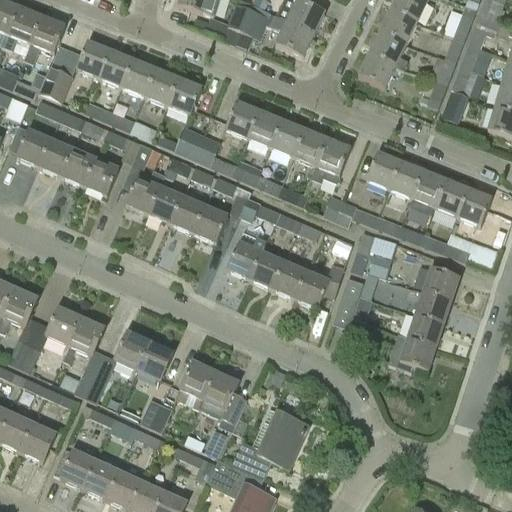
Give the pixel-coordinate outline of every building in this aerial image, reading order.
[(214,22),(220,0),(180,0),(177,11),(214,22)] [(287,0),(285,0),(275,21),(314,40),(325,18),(297,4),(287,0)] [(417,29),(428,5),(417,0),(397,0),(390,15),(417,29)] [(476,15),(481,0),(468,0),(467,4),(468,4),(465,11),(476,15)] [(487,0),(483,11),(480,19),(500,26),(504,15),(501,14),(506,1),(506,0),(487,0)] [(0,5),(0,36),(8,40),(19,13),(0,5)] [(228,33),(239,37),(250,9),(239,5),(228,33)] [(259,45),(269,19),(251,9),(250,9),(239,37),(259,45)] [(465,11),(452,41),(464,46),(473,23),(476,15),(465,11)] [(16,50),(28,55),(41,22),(19,13),(8,40),(3,53),(13,58),(16,50)] [(380,37),(404,49),(406,50),(417,29),(390,15),(380,37)] [(494,43),(500,26),(480,19),(468,49),(480,54),(485,39),(494,43)] [(280,38),(275,48),(303,62),(314,40),(275,21),(269,33),(280,38)] [(41,22),(28,55),(23,67),(33,70),(40,53),(53,59),(64,31),(41,22)] [(380,37),(369,59),(395,72),(403,76),(407,67),(399,64),(406,50),(404,49),(380,37)] [(464,46),(452,41),(445,39),(436,62),(455,69),(464,46)] [(76,75),(98,84),(110,56),(87,47),(76,75)] [(468,49),(459,73),(471,77),(480,54),(468,49)] [(98,84),(122,93),(133,65),(110,56),(98,84)] [(384,94),(395,72),(369,59),(358,81),(384,94)] [(436,62),(428,85),(446,91),(455,69),(436,62)] [(122,93),(146,103),(157,75),(133,65),(122,93)] [(511,66),(508,65),(501,89),(511,92),(511,66)] [(0,91),(12,96),(17,85),(19,80),(0,71),(0,91)] [(459,73),(451,95),(462,100),(468,84),(471,77),(459,73)] [(37,99),(50,104),(61,78),(50,74),(41,96),(24,89),(20,100),(34,106),(37,99)] [(146,103),(166,111),(177,83),(157,75),(146,103)] [(61,78),(50,104),(61,109),(72,83),(71,83),(61,78)] [(166,111),(190,121),(201,93),(177,83),(166,111)] [(438,114),(446,91),(428,85),(419,107),(426,110),(438,114)] [(511,92),(501,89),(494,113),(511,117),(511,92)] [(462,100),(451,95),(442,118),(453,123),(462,100)] [(0,110),(8,114),(13,103),(0,96),(0,110)] [(5,122),(17,126),(25,108),(13,103),(8,114),(5,122)] [(25,108),(17,126),(31,132),(37,117),(50,123),(58,127),(63,116),(40,106),(37,113),(25,108)] [(84,119),(108,129),(112,117),(89,107),(84,119)] [(224,135),(247,144),(258,116),(236,107),(224,135)] [(511,117),(494,113),(487,136),(511,143),(511,117)] [(58,127),(81,137),(86,126),(63,116),(58,127)] [(247,144),(270,154),(282,126),(258,116),(247,144)] [(108,129),(129,138),(134,127),(112,117),(108,129)] [(108,135),(86,126),(81,137),(104,147),(108,135)] [(270,154),(292,163),(304,135),(282,126),(270,154)] [(152,148),(157,137),(134,127),(129,138),(152,148)] [(174,158),(190,165),(202,140),(185,133),(178,148),(164,141),(160,151),(174,157),(174,158)] [(16,163),(38,173),(50,145),(28,135),(16,163)] [(104,147),(122,154),(127,143),(108,135),(104,147)] [(292,163),(315,172),(327,144),(304,135),(292,163)] [(210,174),(210,173),(215,161),(221,148),(202,140),(190,165),(210,174)] [(315,172),(310,185),(321,189),(323,184),(336,189),(339,182),(338,181),(350,153),(327,144),(315,172)] [(62,183),(73,155),(50,145),(38,173),(62,183)] [(131,170),(122,193),(130,197),(125,209),(149,220),(161,192),(165,181),(153,176),(148,187),(137,182),(140,176),(143,177),(145,171),(154,174),(160,158),(152,155),(140,149),(136,160),(131,170)] [(62,183),(84,192),(96,165),(73,155),(62,183)] [(366,186),(389,195),(400,168),(377,158),(366,186)] [(215,161),(210,173),(231,182),(236,170),(215,161)] [(192,171),(172,163),(168,174),(186,182),(192,171)] [(96,165),(84,192),(107,202),(119,175),(96,165)] [(231,182),(255,192),(260,181),(262,175),(240,166),(238,171),(236,170),(231,182)] [(400,168),(389,195),(412,204),(423,177),(400,168)] [(195,173),(190,184),(209,192),(214,181),(195,173)] [(431,221),(434,213),(445,186),(423,177),(412,204),(408,212),(431,221)] [(255,192),(277,202),(282,190),(260,181),(255,192)] [(232,202),(236,191),(217,182),(212,193),(232,202)] [(434,213),(458,223),(469,196),(445,186),(434,213)] [(277,202),(300,211),(304,200),(282,190),(277,202)] [(149,220),(170,229),(182,201),(161,192),(149,220)] [(469,196),(458,223),(480,232),(491,205),(469,196)] [(228,217),(238,222),(246,204),(236,199),(228,217)] [(304,200),(300,211),(306,214),(310,203),(304,200)] [(170,229),(196,240),(208,213),(182,201),(170,229)] [(322,221),(332,226),(342,205),(331,201),(322,221)] [(255,221),(274,229),(279,217),(246,204),(238,222),(252,228),(255,221)] [(352,225),(374,233),(378,222),(357,214),(358,212),(342,205),(332,226),(349,233),(352,225)] [(208,213),(196,240),(216,249),(228,221),(208,213)] [(274,229),(296,239),(301,227),(279,217),(274,229)] [(396,242),(400,231),(378,222),(374,233),(396,242)] [(301,227),(296,239),(316,247),(321,236),(301,227)] [(396,242),(419,251),(423,239),(400,231),(396,242)] [(351,261),(356,247),(332,238),(327,253),(351,261)] [(362,238),(355,261),(366,265),(374,241),(362,238)] [(419,251),(442,259),(446,248),(423,239),(419,251)] [(226,275),(250,285),(261,258),(266,248),(256,244),(252,254),(238,248),(226,275)] [(470,257),(446,248),(442,259),(466,269),(470,257)] [(261,258),(250,285),(272,295),(284,267),(261,258)] [(366,265),(355,261),(350,276),(362,280),(366,265)] [(272,295),(295,304),(306,277),(284,267),(272,295)] [(326,286),(306,277),(295,304),(318,315),(324,299),(334,304),(343,277),(331,273),(326,286)] [(451,307),(459,283),(431,273),(423,298),(451,307)] [(347,284),(341,303),(357,308),(358,308),(360,301),(364,289),(347,284)] [(365,285),(364,289),(360,301),(368,304),(373,287),(365,285)] [(0,326),(14,294),(0,287),(0,326)] [(11,326),(24,332),(18,344),(30,350),(40,328),(29,323),(38,305),(14,294),(0,326),(0,337),(6,340),(11,326)] [(423,298),(416,319),(444,329),(451,307),(423,298)] [(341,303),(332,330),(347,335),(357,308),(341,303)] [(46,341),(68,351),(80,324),(58,314),(50,332),(40,328),(30,350),(40,354),(46,341)] [(416,319),(408,343),(436,353),(444,329),(416,319)] [(80,324),(68,351),(62,366),(70,369),(76,355),(90,361),(74,398),(85,403),(104,360),(95,355),(104,334),(80,324)] [(116,366),(137,376),(150,349),(127,338),(115,365),(104,360),(85,403),(96,409),(116,366)] [(408,343),(398,340),(388,370),(411,378),(413,371),(428,376),(436,353),(408,343)] [(8,369),(19,374),(30,350),(18,345),(8,369)] [(160,386),(173,359),(150,349),(137,376),(160,386)] [(30,350),(19,374),(30,379),(41,355),(40,354),(30,350)] [(176,403),(198,414),(215,378),(192,368),(180,395),(176,403)] [(27,383),(4,373),(0,382),(23,393),(27,383)] [(238,389),(215,378),(198,414),(221,425),(218,432),(232,438),(238,425),(246,406),(233,399),(238,389)] [(23,393),(45,403),(49,393),(27,383),(23,393)] [(72,404),(49,393),(45,403),(68,413),(67,414),(74,417),(78,408),(72,405),(72,404)] [(138,429),(150,434),(161,410),(150,405),(138,429)] [(172,415),(161,410),(150,434),(162,439),(172,415)] [(92,414),(85,411),(80,422),(84,424),(88,423),(111,433),(115,424),(92,413),(92,414)] [(0,414),(0,442),(10,419),(0,414)] [(242,446),(231,470),(264,484),(271,467),(288,475),(308,431),(277,417),(260,455),(242,446)] [(0,442),(0,448),(20,458),(33,429),(10,419),(0,442)] [(130,453),(134,443),(138,434),(115,424),(111,433),(107,441),(130,453)] [(56,440),(33,429),(20,458),(43,468),(56,440)] [(160,444),(138,434),(134,443),(156,453),(160,444)] [(218,463),(228,442),(215,436),(205,457),(218,463)] [(156,453),(178,463),(182,454),(160,444),(156,453)] [(61,482),(72,458),(65,454),(54,479),(61,482)] [(194,470),(190,481),(206,488),(214,469),(182,454),(178,463),(194,470)] [(60,484),(83,495),(96,467),(72,456),(72,458),(60,484)] [(237,504),(233,511),(271,511),(276,503),(258,496),(264,484),(231,470),(217,464),(206,490),(222,497),(237,504)] [(83,495),(106,505),(119,477),(96,467),(83,495)] [(106,505),(121,511),(128,511),(140,487),(119,477),(106,505)] [(128,511),(156,511),(163,497),(140,487),(128,511)] [(156,511),(184,511),(187,508),(163,497),(156,511)]
